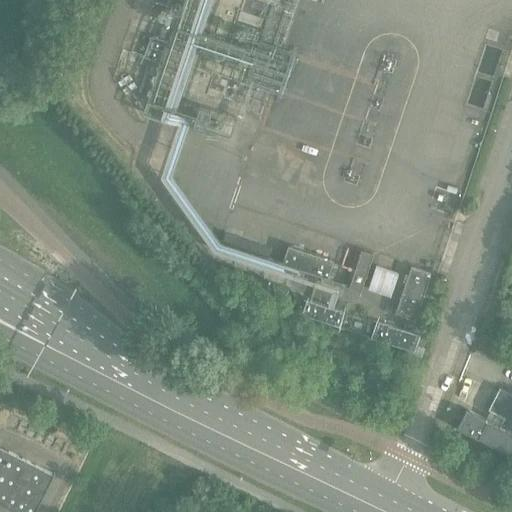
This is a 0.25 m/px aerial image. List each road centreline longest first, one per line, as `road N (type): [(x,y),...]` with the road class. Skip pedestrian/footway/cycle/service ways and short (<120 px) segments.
road 1 (secondary): [(389,496),(0,287)]
road 2 (secondary): [(0,340),(353,511)]
road 3 (unclassified): [(389,496),(445,355)]
